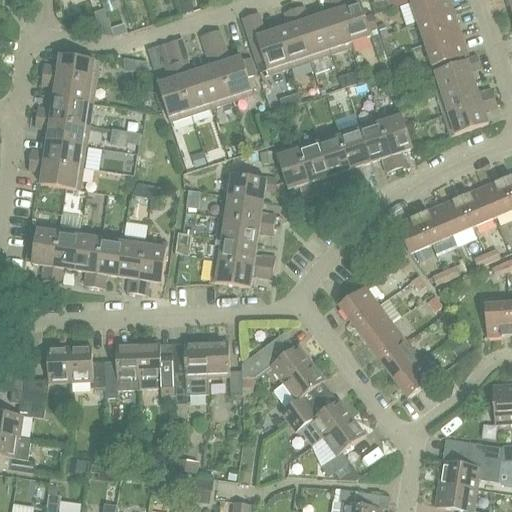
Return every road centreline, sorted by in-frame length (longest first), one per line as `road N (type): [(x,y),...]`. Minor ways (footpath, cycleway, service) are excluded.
road 1 (residential): [(0,315),(296,311)]
road 2 (residential): [(296,311),(369,215),(511,136)]
road 3 (residential): [(40,37),(115,49),(262,0)]
road 4 (residential): [(296,311),(307,312),(414,450)]
road 5 (residential): [(414,450),(490,364),(511,360)]
road 6 (residential): [(511,114),(473,0)]
